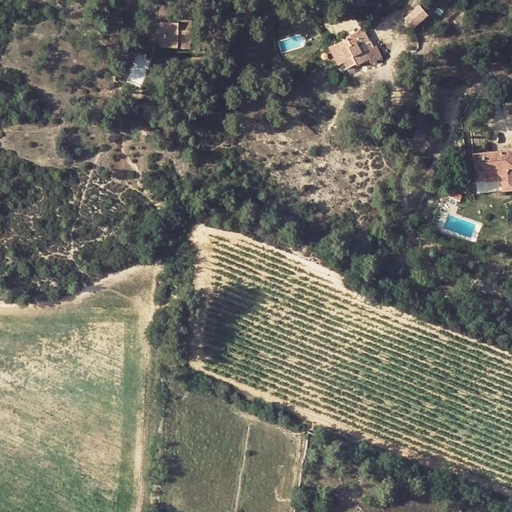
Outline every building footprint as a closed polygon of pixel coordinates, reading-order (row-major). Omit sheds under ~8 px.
[(158,29),(151,29),(147,44),(157,43),(157,49),(180,50),(180,44),(192,45),(193,22),(183,21),(183,25),(173,25),(173,6),(159,6),(158,29)] [(428,18),(419,8),(405,19),(413,30),(428,18)] [(356,46),(353,39),(348,41),(347,38),(339,42),(348,61),(344,63),(347,70),(356,67),(357,68),(373,62),(374,65),(380,63),(366,27),(356,32),(361,44),(356,46)] [(475,181),(485,180),(484,176),(499,174),(499,177),(502,192),(511,190),(511,174),(511,169),(511,168),(511,151),(511,150),(472,155),(475,181)] [(455,199),(456,189),(450,188),(448,203),(460,206),(461,200),(455,199)]
